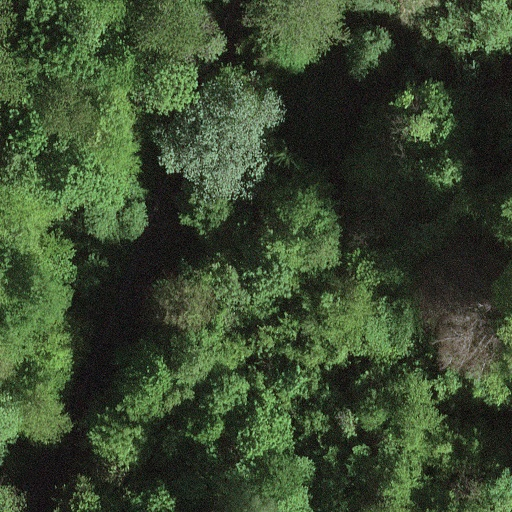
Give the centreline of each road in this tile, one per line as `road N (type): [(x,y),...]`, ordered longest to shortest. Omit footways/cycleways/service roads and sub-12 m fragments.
road 1 (track): [(22,511),(90,406),(256,0)]
road 2 (track): [(320,0),(330,129),(345,136),(437,0)]
